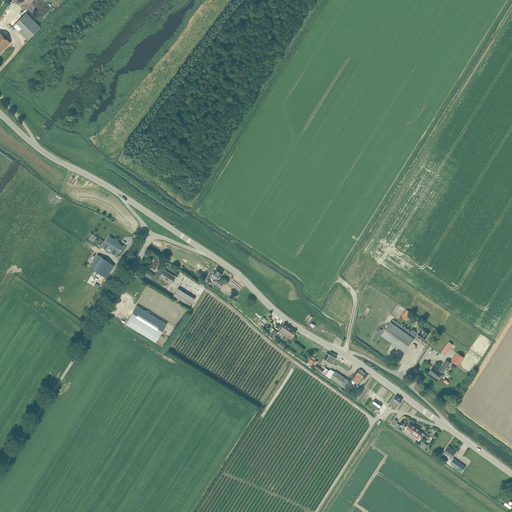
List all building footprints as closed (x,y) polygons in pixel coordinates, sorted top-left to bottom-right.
[(27,41),(40,27),(26,13),(13,26),(27,41)] [(0,53),(10,43),(0,33),(0,53)] [(116,256),(123,247),(117,243),(117,242),(109,237),(102,247),(106,250),(109,247),(112,249),(110,252),(116,256)] [(106,278),(114,266),(97,255),(89,267),(106,278)] [(154,270),(161,260),(156,257),(150,267),(154,270)] [(217,267),(212,274),(210,276),(212,277),(214,275),(218,279),(223,272),(217,267)] [(171,284),(175,277),(163,270),(159,277),(171,284)] [(220,289),(222,286),(215,280),(213,283),(220,289)] [(190,306),(194,299),(178,288),(173,296),(190,306)] [(158,338),(166,323),(136,306),(126,324),(139,332),(141,328),(158,338)] [(405,320),(410,312),(406,310),(401,318),(405,320)] [(395,325),(391,322),(385,329),(384,328),(382,330),(380,328),(377,332),(404,352),(416,335),(415,334),(413,333),(397,322),(395,325)] [(291,340),(293,336),(296,332),(284,323),(278,331),(291,340)] [(426,337),(429,334),(420,328),(418,331),(420,332),(419,332),(417,336),(423,341),(426,337)] [(445,354),(450,348),(452,344),(449,342),(442,351),(445,354)] [(337,355),(330,352),(329,354),(327,353),(323,359),(332,364),(337,355)] [(457,365),(463,358),(457,353),(451,361),(457,365)] [(309,356),(307,359),(309,361),(306,364),(310,366),(312,363),(316,359),(312,356),(310,358),(309,356)] [(438,379),(450,363),(446,360),(439,369),(438,368),(437,370),(433,367),(429,372),(438,379)] [(329,371),(325,368),(322,372),(342,385),(346,379),(335,371),(334,372),(330,370),(329,371)] [(360,380),(361,377),(364,373),(359,370),(355,376),(353,380),(357,383),(360,380)] [(383,405),(386,400),(378,395),(375,400),(383,405)] [(396,408),(402,400),(396,395),(389,404),(396,408)] [(382,406),(374,400),(371,405),(379,410),(382,406)] [(419,441),(421,437),(420,436),(422,432),(409,423),(407,427),(409,429),(407,432),(415,438),(419,441)] [(451,459),(453,456),(456,451),(448,446),(445,450),(442,455),(446,458),(447,456),(451,459)] [(467,468),(471,461),(459,453),(455,459),(467,468)] [(462,472),(463,471),(465,467),(453,458),(450,463),(462,472)] [(511,497),(511,500),(506,496),(503,500),(511,506),(511,497)]
